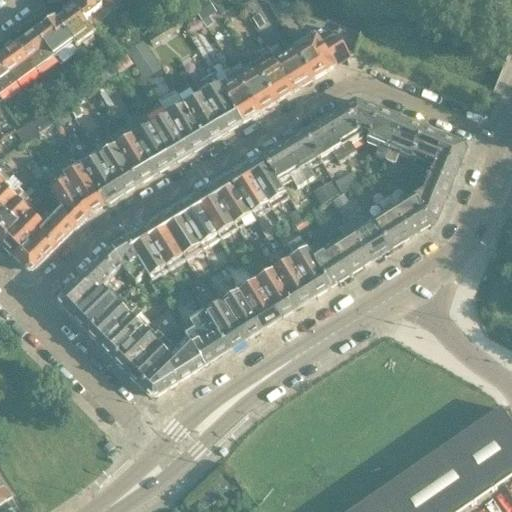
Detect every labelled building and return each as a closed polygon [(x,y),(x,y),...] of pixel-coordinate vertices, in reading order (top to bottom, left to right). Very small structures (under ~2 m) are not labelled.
[(113,0),(74,0),(74,6),(85,22),(101,10),(102,5),(113,6),(113,0)] [(63,19),(58,23),(75,45),(78,49),(96,36),(85,22),(74,6),(64,14),(63,19)] [(152,48),(182,28),(176,19),(146,39),(152,48)] [(56,20),(37,33),(57,59),(75,45),(58,23),(56,20)] [(37,33),(18,47),(38,73),(57,59),(37,33)] [(307,45),(294,53),(313,83),(334,70),(320,45),(313,36),(305,41),(307,45)] [(334,37),(320,45),(334,70),(349,61),(334,37)] [(161,69),(144,43),(127,53),(144,80),(161,69)] [(6,56),(0,60),(0,62),(18,87),(38,73),(18,47),(17,48),(12,46),(5,51),(6,56)] [(278,49),(268,55),(293,95),(313,83),(294,53),(284,59),(278,49)] [(293,95),(268,55),(266,52),(258,57),(264,67),(256,73),(276,105),(293,95)] [(129,57),(115,65),(114,65),(119,74),(134,65),(129,57)] [(235,60),(229,64),(234,72),(240,68),(235,60)] [(0,100),(18,87),(0,62),(0,100)] [(234,72),(232,73),(258,116),(276,105),(256,73),(246,79),(240,68),(234,72)] [(258,116),(232,73),(224,78),(230,88),(221,93),(241,126),(258,116)] [(103,90),(96,79),(81,90),(88,101),(103,90)] [(216,83),(199,94),(224,137),(241,126),(221,93),(216,83)] [(83,117),(77,108),(87,102),(81,92),(65,103),(76,121),(83,117)] [(116,111),(105,93),(100,96),(111,114),(116,111)] [(224,137),(199,94),(181,105),(206,148),(224,137)] [(357,104),(346,110),(363,139),(369,142),(381,113),(357,104)] [(206,148),(181,105),(165,115),(190,158),(206,148)] [(346,110),(326,122),(349,160),(359,154),(353,144),(363,139),(346,110)] [(404,123),(381,113),(369,142),(378,146),(373,158),(386,164),(404,123)] [(46,115),(15,134),(24,148),(40,138),(38,135),(53,126),(46,115)] [(190,158),(165,115),(149,125),(174,167),(190,158)] [(326,122),(305,135),(322,162),(332,157),(338,166),(349,160),(326,122)] [(425,132),(404,123),(386,164),(395,168),(400,159),(411,164),(425,132)] [(174,167),(149,125),(132,135),(158,177),(174,167)] [(433,177),(448,141),(425,132),(411,164),(423,169),(418,181),(427,185),(431,176),(433,177)] [(158,177),(132,135),(115,146),(141,187),(158,177)] [(305,135),(285,147),(308,184),(316,180),(310,169),(322,162),(305,135)] [(448,141),(433,177),(452,186),(466,153),(464,148),(448,141)] [(141,187),(115,146),(98,157),(123,198),(141,187)] [(285,147),(264,160),(281,187),(292,180),(299,190),(308,184),(285,147)] [(123,198),(98,157),(82,167),(84,170),(107,207),(123,198)] [(264,160),(248,169),(274,212),(291,202),(281,187),(264,160)] [(248,169),(230,180),(256,223),(274,212),(248,169)] [(107,207),(84,170),(68,181),(91,217),(107,207)] [(353,175),(336,185),(341,195),(359,184),(353,175)] [(437,224),(452,186),(433,177),(431,176),(427,185),(426,188),(423,194),(412,201),(429,228),(437,224)] [(91,217),(68,181),(67,180),(60,185),(63,189),(54,194),(60,205),(77,231),(89,218),(91,217)] [(230,180),(214,190),(241,232),(256,223),(230,180)] [(6,187),(0,192),(0,219),(25,195),(21,190),(14,196),(6,187)] [(214,190),(197,200),(223,243),(241,232),(214,190)] [(25,195),(0,219),(0,245),(1,246),(32,215),(25,207),(31,201),(25,195)] [(345,196),(333,203),(340,215),(351,208),(345,196)] [(429,228),(412,201),(404,206),(398,197),(386,204),(409,241),(429,228)] [(197,200),(181,210),(207,252),(223,243),(197,200)] [(409,241),(386,204),(380,208),(386,217),(383,219),(371,226),(389,254),(409,241)] [(34,272),(77,231),(60,205),(51,214),(55,219),(49,225),(14,260),(26,272),(28,275),(32,274),(34,272)] [(181,210),(165,220),(190,263),(207,252),(181,210)] [(32,215),(1,246),(14,260),(49,225),(44,220),(41,223),(33,214),(32,215)] [(298,233),(314,224),(310,217),(294,226),(298,233)] [(165,220),(147,231),(173,273),(190,263),(165,220)] [(355,223),(346,229),(369,266),(389,254),(371,226),(361,233),(355,223)] [(271,227),(262,233),(267,240),(275,235),(271,227)] [(369,266),(346,229),(339,234),(344,243),(334,249),(351,277),(369,266)] [(147,231),(128,242),(149,275),(154,285),(173,273),(147,231)] [(113,251),(104,260),(120,276),(124,273),(137,286),(149,275),(128,242),(113,251)] [(316,248),(306,255),(329,292),(351,277),(334,249),(322,257),(316,248)] [(329,292),(306,255),(303,251),(289,260),(315,300),(329,292)] [(104,260),(62,301),(60,303),(60,307),(73,321),(111,285),(120,276),(104,260)] [(315,300),(289,260),(274,269),(299,310),(315,300)] [(299,310),(274,269),(256,280),(282,321),(299,310)] [(282,321),(256,280),(239,291),(264,332),(282,321)] [(111,285),(73,321),(86,334),(119,303),(112,296),(117,291),(111,285)] [(264,332),(239,291),(222,302),(248,343),(264,332)] [(248,343),(222,302),(205,312),(230,354),(248,343)] [(119,303),(86,334),(100,348),(138,312),(132,306),(127,311),(119,303)] [(138,312),(100,348),(114,363),(146,331),(138,323),(143,318),(138,312)] [(230,354),(205,312),(194,319),(202,333),(189,341),(205,369),(230,354)] [(146,331),(114,363),(126,376),(165,340),(159,335),(154,339),(146,331)] [(165,340),(126,376),(140,390),(172,358),(166,352),(172,347),(165,340)] [(172,358),(140,390),(151,400),(155,401),(157,400),(205,369),(189,341),(172,358)] [(465,511),(511,480),(511,426),(502,411),(355,511),(465,511)] [(221,481),(197,501),(205,511),(229,490),(221,481)] [(0,507),(12,499),(0,482),(0,507)]
